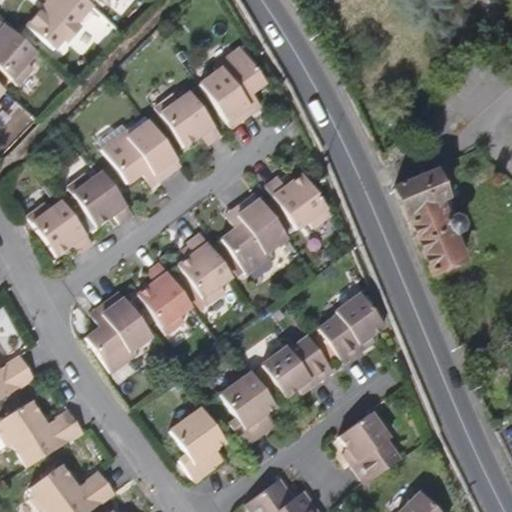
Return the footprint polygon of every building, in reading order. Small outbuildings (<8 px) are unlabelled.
[(77,24),(93,6),(85,0),(44,0),(48,2),(26,27),(54,51),(63,40),(70,40),(78,30),(77,24)] [(36,51),(0,19),(0,69),(19,86),(34,68),(27,62),(36,51)] [(244,100),(252,94),(267,83),(241,48),(215,68),(218,72),(200,86),(232,131),(255,113),(244,100)] [(223,136),(192,93),(181,101),(175,94),(156,108),(185,149),(202,137),(209,146),(223,136)] [(262,108),(252,94),(244,100),(255,113),(262,108)] [(133,135),(150,122),(146,117),(129,130),(133,135)] [(181,166),(150,122),(133,135),(129,130),(101,150),(127,185),(141,174),(149,168),(159,182),(181,166)] [(101,150),(129,130),(125,124),(97,144),(101,150)] [(159,182),(149,168),(141,174),(151,188),(159,182)] [(132,213),(102,172),(90,181),(86,175),(67,188),(96,228),(112,217),(119,227),(134,216),(132,213)] [(331,214),(301,174),(285,185),(278,175),(263,186),(294,230),(306,221),(311,228),(331,214)] [(464,234),(466,226),(462,222),(453,221),(433,174),(392,192),(429,277),(462,263),(450,236),(457,236),(464,234)] [(267,251),(284,238),(252,194),(230,209),(240,222),(232,228),(217,239),(243,275),(270,255),(267,251)] [(92,245),(61,203),(49,211),(44,204),(25,217),(54,258),(71,246),(77,256),(92,245)] [(240,222),(230,209),(223,215),(232,228),(240,222)] [(229,277),(197,233),(183,243),(190,253),(173,266),(203,307),(222,293),(217,286),(229,277)] [(177,314),(189,306),(157,262),(143,272),(150,283),(133,295),(162,337),(182,322),(177,314)] [(149,337),(117,291),(94,308),(103,321),(96,327),(82,337),(108,373),(134,354),(131,350),(149,337)] [(367,336),(381,326),(357,294),(331,314),(333,317),(316,329),(341,364),(362,348),(358,342),(367,336)] [(103,321),(94,308),(86,313),(96,327),(103,321)] [(371,342),(367,336),(358,342),(362,348),(371,342)] [(330,372),(305,337),(287,350),(284,347),(259,366),(283,398),(295,389),(303,383),(307,389),(330,372)] [(0,396),(31,377),(18,356),(0,366),(0,396)] [(261,414),(271,407),(247,372),(215,396),(232,418),(224,424),(241,446),(262,431),(254,420),(261,414)] [(299,395),(307,389),(303,383),(295,389),(299,395)] [(79,432),(64,408),(42,423),(27,400),(0,417),(0,436),(5,445),(11,446),(24,466),(79,432)] [(212,450),(221,443),(197,408),(165,431),(182,454),(174,460),(190,482),(212,466),(204,455),(212,450)] [(398,460),(384,442),(387,440),(368,413),(336,436),(346,450),(352,459),(347,463),(363,486),(398,460)] [(270,425),(261,414),(254,420),(262,431),(270,425)] [(220,461),(212,450),(204,455),(212,466),(220,461)] [(352,459),(346,450),(341,454),(347,463),(352,459)] [(43,511),(84,511),(111,493),(95,472),(74,488),(57,465),(26,488),(29,492),(27,496),(38,511),(43,511)] [(313,511),(305,501),(294,509),(289,501),(275,482),(242,505),(246,511),(313,511)] [(294,509),(305,501),(300,493),(289,501),(294,509)] [(436,511),(432,508),(418,494),(400,511),(436,511)]
